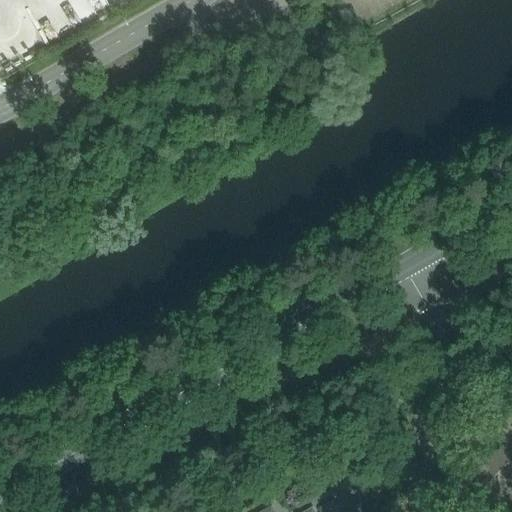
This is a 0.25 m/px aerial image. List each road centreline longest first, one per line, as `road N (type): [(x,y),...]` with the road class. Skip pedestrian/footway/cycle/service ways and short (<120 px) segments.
road 1 (tertiary): [(0,496),(403,266)]
road 2 (residential): [(415,511),(435,336),(432,315),(403,266)]
road 3 (tertiary): [(0,109),(191,0)]
road 4 (tertiary): [(403,266),(511,204)]
